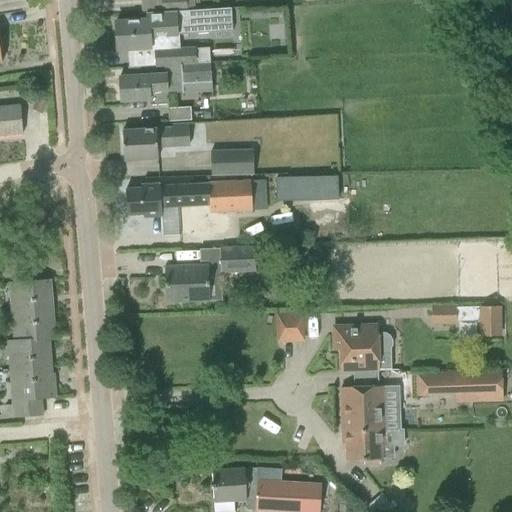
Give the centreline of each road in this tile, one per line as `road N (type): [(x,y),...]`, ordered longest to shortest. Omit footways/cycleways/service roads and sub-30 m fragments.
road 1 (unclassified): [(110,511),(90,288),(94,254),(77,220),(76,164)]
road 2 (unclassified): [(76,164),(64,0)]
